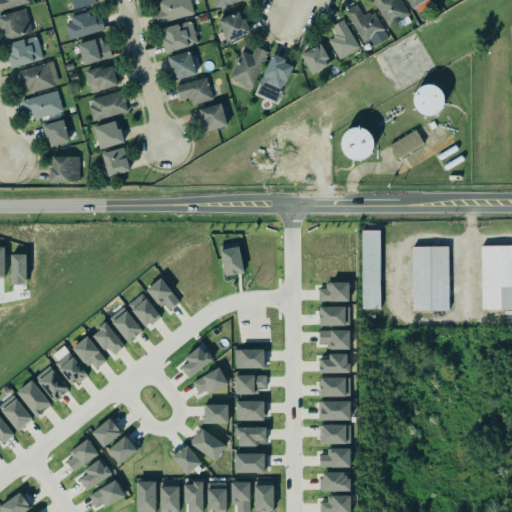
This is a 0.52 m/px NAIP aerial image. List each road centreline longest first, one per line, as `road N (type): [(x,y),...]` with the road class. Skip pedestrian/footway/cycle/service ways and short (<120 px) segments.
road 1 (tertiary): [(0,205),(511,201)]
road 2 (residential): [(292,298),(238,298),(203,311),(0,482)]
road 3 (residential): [(292,203),(294,511)]
road 4 (residential): [(122,0),(165,145)]
road 5 (residential): [(118,386),(153,429),(174,427),(179,405),(147,364)]
